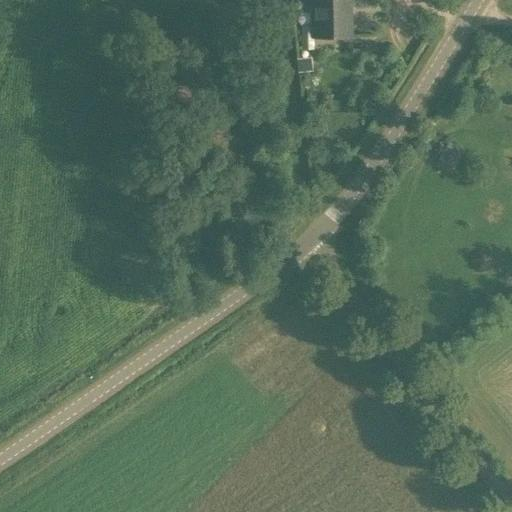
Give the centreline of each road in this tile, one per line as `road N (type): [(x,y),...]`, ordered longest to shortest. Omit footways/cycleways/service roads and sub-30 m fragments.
road 1 (tertiary): [(0,457),(306,240)]
road 2 (unclassified): [(511,505),(306,240)]
road 3 (tertiary): [(306,240),(358,185),(476,0)]
road 4 (track): [(306,240),(285,0)]
